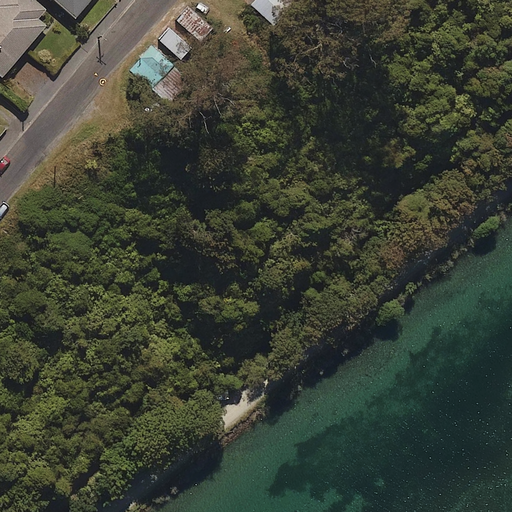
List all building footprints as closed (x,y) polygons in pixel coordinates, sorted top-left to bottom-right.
[(45,10),(33,0),(0,0),(0,77),(1,78),(45,27),(36,20),(45,10)] [(90,0),(52,0),(73,19),(90,0)] [(293,4),(288,0),(255,0),(251,5),(273,26),(293,4)] [(211,29),(189,9),(177,22),(200,42),(211,29)] [(195,45),(174,25),(159,40),(180,60),(195,45)] [(190,81),(150,47),(130,70),(169,104),(190,81)]
